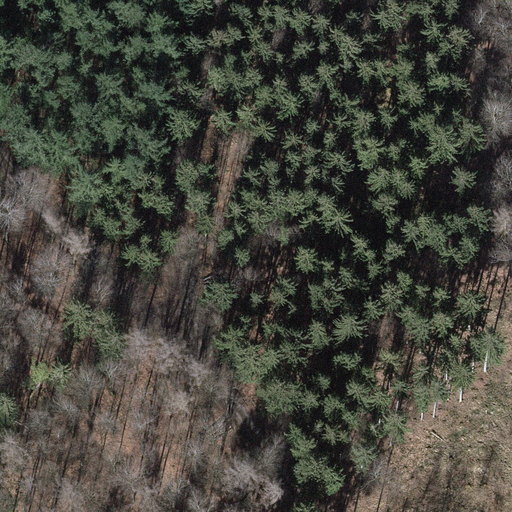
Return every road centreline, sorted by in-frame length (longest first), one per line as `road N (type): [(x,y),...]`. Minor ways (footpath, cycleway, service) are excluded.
road 1 (track): [(316,511),(194,360),(0,144)]
road 2 (track): [(194,360),(170,170),(182,62),(200,0)]
